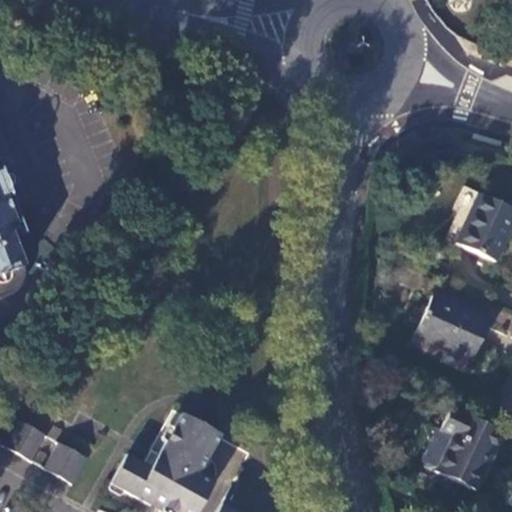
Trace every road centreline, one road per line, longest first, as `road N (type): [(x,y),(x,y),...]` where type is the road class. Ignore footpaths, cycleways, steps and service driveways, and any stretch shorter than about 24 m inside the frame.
road 1 (tertiary): [(354,101),(334,297),(339,415),(358,511)]
road 2 (tertiary): [(165,0),(299,36)]
